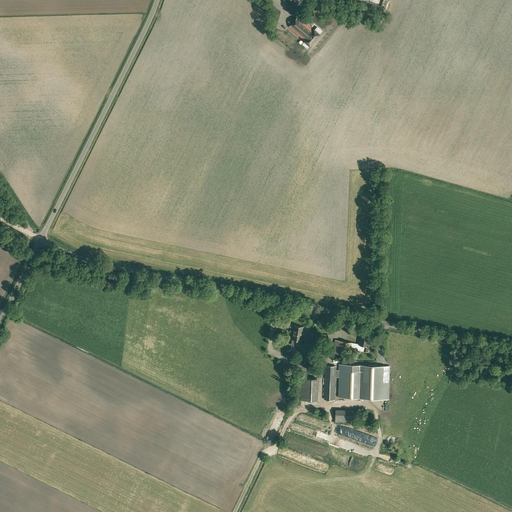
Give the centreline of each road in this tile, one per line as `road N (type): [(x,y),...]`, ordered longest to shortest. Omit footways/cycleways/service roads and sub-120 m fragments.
road 1 (unclassified): [(511,352),(117,268),(40,240)]
road 2 (unclassified): [(40,240),(156,0)]
road 3 (unknown): [(341,314),(317,400),(290,419),(275,450)]
